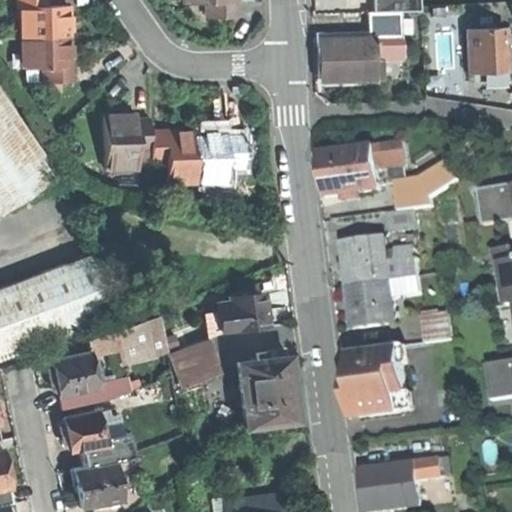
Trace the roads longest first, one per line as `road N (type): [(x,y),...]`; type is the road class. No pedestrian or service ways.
road 1 (residential): [(345,511),(290,58)]
road 2 (unknown): [(0,231),(122,219),(313,256)]
road 3 (residential): [(123,0),(151,39),(189,67),(290,58)]
road 4 (residential): [(48,511),(16,380)]
